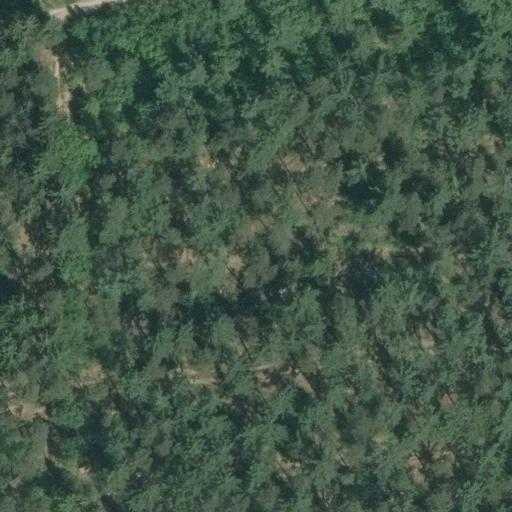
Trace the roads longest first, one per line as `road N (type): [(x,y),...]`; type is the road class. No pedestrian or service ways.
road 1 (track): [(70,511),(75,12)]
road 2 (track): [(0,30),(132,0)]
